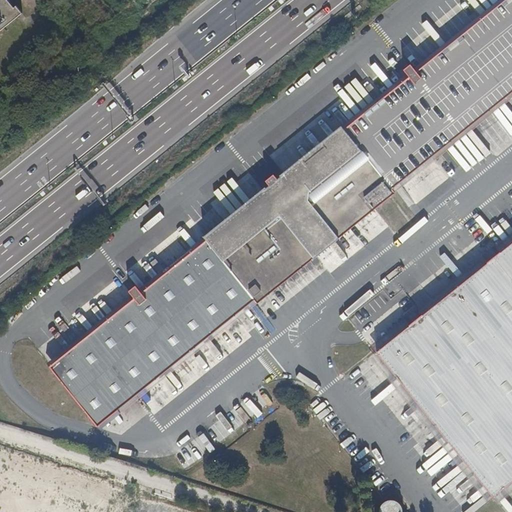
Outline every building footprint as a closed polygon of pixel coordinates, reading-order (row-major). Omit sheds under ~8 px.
[(0,0),(0,36),(28,12),(24,6),(20,7),(14,0),(0,0)] [(140,391),(511,87),(511,1),(486,23),(456,48),(423,74),(415,64),(409,70),(416,79),(366,119),(328,150),(300,173),(294,178),(293,177),(286,183),(279,174),(271,180),(276,187),(270,192),(271,193),(200,251),(149,293),(142,284),(134,290),(141,298),(76,350),(78,352),(58,368),(58,369),(99,419),(137,387),(140,391)] [(404,198),(511,110),(511,87),(140,391),(137,387),(99,419),(111,433),(197,363),(277,298),(371,222),(402,196),(404,198)] [(511,238),(374,348),(494,492),(511,477),(511,238)] [(252,416),(276,404),(217,403),(216,411),(211,413),(211,429),(178,446),(178,457),(185,457),(187,462),(191,462),(243,436),(243,429),(252,424),(252,416)] [(121,511),(130,480),(0,442),(0,511),(121,511)] [(421,462),(437,448),(433,444),(417,458),(421,462)] [(424,462),(434,480),(455,467),(444,450),(430,459),(424,462)] [(378,511),(403,511),(392,496),(376,508),(378,511)]
